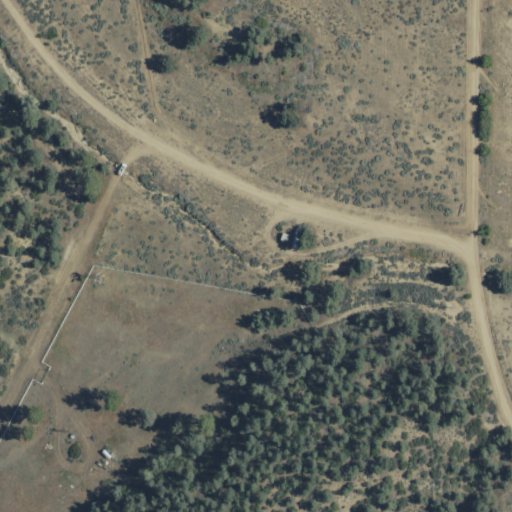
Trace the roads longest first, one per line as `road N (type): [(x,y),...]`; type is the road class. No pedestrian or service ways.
road 1 (residential): [(511,421),(478,313),(473,254),(458,243),(273,197),(180,159),(60,76),(2,0)]
road 2 (residential): [(0,431),(133,133)]
